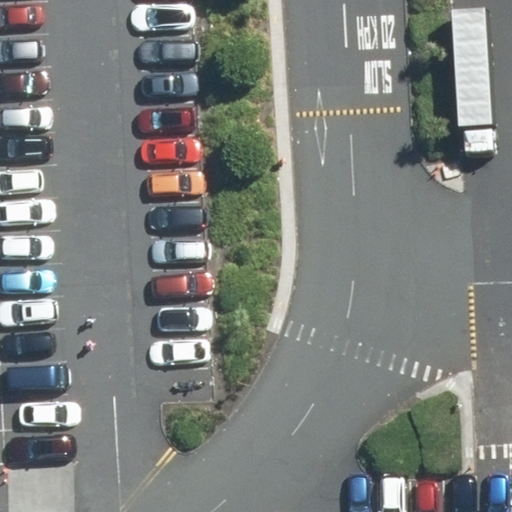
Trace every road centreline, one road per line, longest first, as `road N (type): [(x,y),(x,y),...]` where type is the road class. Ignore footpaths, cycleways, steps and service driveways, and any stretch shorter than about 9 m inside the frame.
road 1 (unknown): [(88,0),(117,479),(127,511)]
road 2 (unknown): [(356,343),(511,329)]
